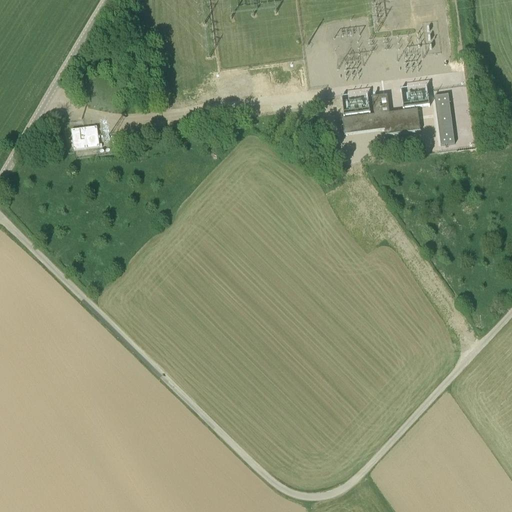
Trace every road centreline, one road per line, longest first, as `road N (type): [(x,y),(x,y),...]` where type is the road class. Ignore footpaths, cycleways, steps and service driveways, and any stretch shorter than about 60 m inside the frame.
road 1 (unclassified): [(511,312),(354,481),(327,496),(300,496),(268,479),(0,218)]
road 2 (tertiary): [(0,180),(106,0)]
